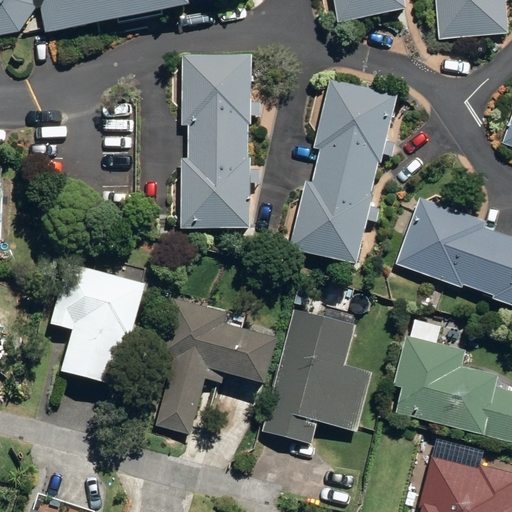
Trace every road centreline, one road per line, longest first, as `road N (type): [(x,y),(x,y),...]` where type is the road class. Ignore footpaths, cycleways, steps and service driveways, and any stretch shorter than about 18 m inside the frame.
road 1 (residential): [(0,95),(55,85),(117,56),(199,36),(307,49)]
road 2 (residential): [(307,49),(362,54),(459,101)]
